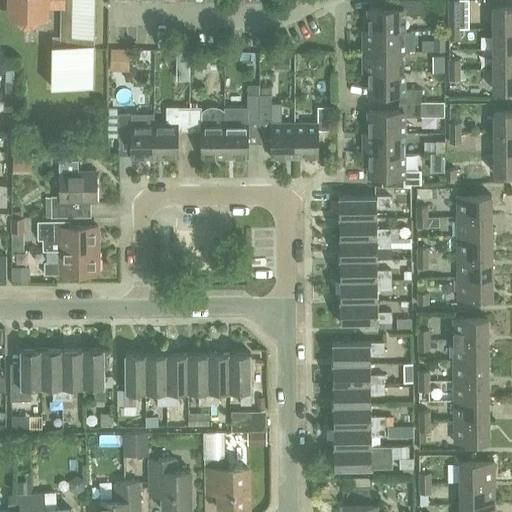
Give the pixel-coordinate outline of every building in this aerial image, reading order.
[(0,0),(0,5),(6,6),(6,14),(15,14),(16,16),(16,18),(16,19),(17,21),(19,22),(20,24),(22,25),(24,25),(24,30),(32,30),(32,25),(33,24),(35,23),(36,22),(37,20),(38,18),(38,17),(39,15),(39,14),(45,14),(46,7),(61,7),(60,46),(50,46),(49,88),(92,89),(93,47),(91,47),(91,39),(93,39),(93,0),(0,0)] [(366,8),(366,29),(366,30),(402,29),(401,13),(423,13),(422,0),(399,0),(399,8),(366,8)] [(448,0),(449,28),(460,28),(459,0),(448,0)] [(492,28),(511,27),(511,5),(491,6),(492,28)] [(492,48),(511,48),(511,27),(492,28),(492,48)] [(460,38),(460,28),(449,28),(449,38),(460,38)] [(361,51),(402,50),(402,29),(366,30),(366,29),(361,29),(361,51)] [(422,51),(445,51),(445,30),(433,30),(433,39),(422,39),(422,51)] [(110,47),(109,69),(129,70),(130,48),(110,47)] [(492,69),(511,68),(511,48),(492,48),(492,69)] [(189,50),(180,50),(180,59),(189,60),(189,50)] [(362,73),(366,73),(366,71),(402,71),(402,50),(361,51),(362,73)] [(431,68),(443,68),(443,56),(431,56),(431,68)] [(448,59),(449,70),(460,69),(460,58),(448,59)] [(492,90),(511,90),(511,68),(492,69),(492,90)] [(461,79),(460,69),(449,70),(449,79),(461,79)] [(399,102),(421,102),(421,87),(402,87),(402,71),(366,71),(366,73),(367,94),(399,94),(399,102)] [(258,94),(259,94),(259,83),(248,83),(248,89),(248,94),(248,106),(224,106),(224,110),(223,110),(223,157),(247,157),(247,143),(258,143),(258,94)] [(294,158),(294,122),(281,122),(281,102),(271,102),(271,94),(271,87),(261,87),(261,94),(259,94),(258,94),(258,143),(270,142),(270,157),(294,158)] [(189,130),(189,106),(189,101),(183,101),(183,106),(178,106),(166,106),(166,122),(155,122),(153,122),(153,157),(177,157),(177,130),(189,130)] [(367,133),(402,133),(402,116),(421,116),(421,102),(399,102),(399,112),(367,112),(367,133)] [(223,110),(224,110),(220,107),(216,105),(212,105),(207,106),(204,108),(202,110),(201,106),(189,106),(189,130),(200,131),(200,157),(223,157),(223,110)] [(153,122),(155,122),(154,113),(118,113),(118,106),(107,106),(108,137),(119,137),(119,154),(129,154),(129,157),(153,157),(153,122)] [(294,122),(294,158),(317,158),(317,130),(330,130),(330,106),(317,106),(318,122),(294,122)] [(493,132),(511,131),(511,110),(493,111),(493,132)] [(449,132),(461,132),(461,122),(449,122),(449,132)] [(493,152),(511,151),(511,131),(493,132),(493,152)] [(461,142),(461,132),(449,132),(449,142),(461,142)] [(402,133),(367,133),(362,133),(362,154),(369,154),(402,154),(402,133)] [(417,149),(431,150),(433,134),(418,133),(417,149)] [(444,153),(445,140),(436,140),(436,153),(444,153)] [(493,173),(511,172),(511,151),(493,152),(493,173)] [(402,154),(369,154),(369,164),(367,164),(367,176),(382,175),(382,185),(410,185),(410,182),(421,182),(421,169),(402,169),(402,154)] [(78,172),(78,159),(59,159),(59,173),(59,195),(51,195),(52,216),(91,216),(91,201),(98,201),(97,172),(78,172)] [(457,178),(457,168),(445,168),(445,178),(457,178)] [(0,184),(0,200),(16,200),(16,185),(0,184)] [(456,216),(491,216),(491,195),(456,195),(456,216)] [(375,218),(375,207),(390,206),(390,196),(337,197),(337,219),(375,218)] [(416,206),(416,216),(430,216),(430,215),(428,215),(428,206),(416,206)] [(430,216),(416,216),(416,226),(428,226),(428,225),(437,225),(437,216),(430,216)] [(456,237),(491,236),(491,216),(456,216),(456,237)] [(25,231),(25,217),(11,217),(11,231),(25,231)] [(338,239),(390,238),(390,228),(375,228),(375,218),(337,219),(338,239)] [(60,250),(98,250),(97,226),(70,227),(70,219),(37,220),(37,239),(42,239),(42,250),(60,250)] [(456,257),(491,257),(491,236),(456,237),(456,257)] [(338,260),(376,259),(376,249),(390,248),(390,238),(338,239),(338,260)] [(417,247),(417,257),(429,257),(428,247),(417,247)] [(98,250),(60,250),(60,262),(45,262),(45,275),(98,274),(98,250)] [(429,267),(429,257),(417,257),(417,267),(429,267)] [(457,277),(492,277),(491,257),(456,257),(457,277)] [(339,280),(390,279),(390,269),(376,269),(376,259),(338,260),(339,280)] [(457,298),(492,298),(492,277),(457,277),(457,298)] [(339,301),(376,300),(376,290),(390,289),(390,279),(339,280),(339,301)] [(429,303),(429,292),(417,292),(417,303),(429,303)] [(376,300),(339,301),(339,322),(391,321),(390,312),(376,312),(376,300)] [(406,328),(420,328),(420,317),(406,317),(406,328)] [(453,339),(487,338),(487,317),(452,318),(453,339)] [(0,328),(0,344),(8,344),(8,328),(0,328)] [(418,329),(418,339),(430,339),(429,329),(418,329)] [(432,329),(432,345),(451,345),(451,329),(432,329)] [(453,359),(487,359),(487,338),(453,339),(453,359)] [(430,349),(430,339),(418,339),(418,349),(430,349)] [(370,363),(370,353),(383,353),(383,342),(331,343),(331,364),(370,363)] [(31,386),(42,386),(41,348),(20,349),(20,389),(11,389),(11,400),(31,400),(31,386)] [(52,400),(63,399),(62,348),(41,348),(42,386),(52,386),(52,400)] [(73,385),(83,385),(83,348),(62,348),(63,399),(73,399),(73,385)] [(105,399),(105,385),(104,348),(83,348),(83,385),(94,385),(94,399),(105,399)] [(219,390),(230,390),(229,352),(208,353),(209,404),(219,404),(219,390)] [(251,404),(251,390),(251,352),(229,352),(230,390),(241,390),(241,404),(251,404)] [(135,391),(146,391),(146,353),(124,354),(125,405),(135,405),(135,391)] [(157,405),(167,405),(167,353),(146,353),(146,391),(157,391),(157,405)] [(176,391),(188,390),(188,353),(167,353),(167,405),(177,405),(176,391)] [(199,404),(209,404),(208,353),(188,353),(188,390),(199,390),(199,404)] [(453,380),(488,379),(487,359),(453,359),(453,380)] [(404,381),(413,381),(413,363),(403,362),(404,381)] [(332,385),(385,384),(384,373),(370,373),(370,363),(331,364),(332,385)] [(418,370),(418,380),(430,380),(430,370),(418,370)] [(453,400),(488,400),(488,379),(453,380),(453,400)] [(430,380),(418,380),(418,390),(430,390),(430,380)] [(332,406),(371,405),(371,394),(385,393),(385,384),(332,385),(332,406)] [(454,421),(488,420),(488,400),(453,400),(454,421)] [(385,426),(394,426),(394,415),(371,415),(371,405),(332,406),(332,427),(385,426)] [(232,431),(266,430),(266,410),(232,410),(232,431)] [(419,411),(419,421),(430,421),(430,410),(419,411)] [(101,427),(113,426),(113,412),(101,412),(101,427)] [(30,415),(30,427),(42,427),(42,413),(30,413),(30,415)] [(454,442),(488,441),(488,420),(454,421),(454,442)] [(431,431),(430,421),(419,421),(419,431),(431,431)] [(385,426),(332,427),(333,447),(371,447),(371,445),(371,435),(385,435),(385,426)] [(229,467),(229,455),(224,455),(224,430),(204,431),(205,468),(206,492),(219,492),(220,509),(248,509),(247,467),(229,467)] [(124,455),(149,455),(148,432),(123,432),(124,455)] [(371,447),(333,447),(333,469),(372,468),(372,467),(393,467),(393,445),(371,445),(371,447)] [(400,467),(414,467),(414,457),(400,458),(400,467)] [(176,470),(175,458),(148,459),(148,483),(162,483),(163,510),(191,510),(190,470),(176,470)] [(460,482),(494,482),(494,461),(459,461),(460,482)] [(419,472),(419,483),(431,483),(431,472),(419,472)] [(369,503),(369,486),(371,486),(371,477),(347,477),(347,503),(369,503)] [(100,511),(128,511),(128,509),(141,509),(140,480),(115,481),(115,499),(100,499),(100,511)] [(460,503),(495,502),(494,482),(460,482),(460,503)] [(32,511),(32,493),(31,493),(30,483),(23,483),(24,494),(9,494),(10,511),(0,511),(32,511)] [(431,483),(419,483),(419,493),(431,493),(431,483)] [(32,493),(32,511),(71,511),(71,508),(46,509),(46,493),(32,493)] [(459,511),(494,511),(495,502),(460,503),(459,511)] [(342,511),(377,511),(378,503),(369,503),(347,503),(342,503),(342,511)]
